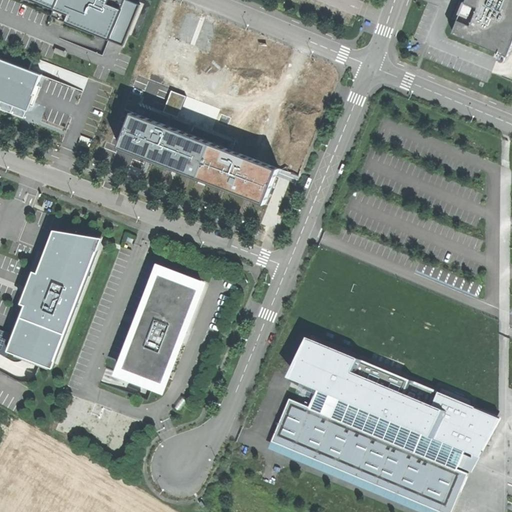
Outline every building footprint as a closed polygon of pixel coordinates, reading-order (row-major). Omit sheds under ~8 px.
[(38,0),(41,1),(56,7),(53,14),(68,20),(96,32),(98,32),(103,34),(111,38),(123,43),(124,43),(128,34),(141,3),(137,2),(132,0),(38,0)] [(511,0),(465,0),(452,34),(498,52),(501,54),(507,56),(511,44),(511,0)] [(193,42),(202,13),(188,8),(179,38),(193,42)] [(201,32),(215,36),(221,20),(208,15),(201,32)] [(56,47),(54,52),(66,57),(68,52),(56,47)] [(44,76),(0,58),(0,99),(31,112),(44,76)] [(272,165),(129,110),(113,151),(256,207),(272,165)] [(106,241),(59,233),(42,275),(38,273),(25,305),(29,306),(12,353),(57,369),(106,241)] [(156,382),(165,386),(202,289),(160,273),(141,323),(123,369),(156,382)] [(0,328),(0,347),(9,351),(15,334),(0,328)] [(348,473),(441,511),(452,511),(468,473),(458,469),(465,450),(472,453),(472,436),(472,411),(473,400),(441,387),(439,392),(398,375),(388,396),(381,393),(389,372),(314,341),(312,346),(310,345),(296,380),(319,389),(312,405),(306,402),(304,405),(290,399),(272,442),(348,473)] [(480,415),(472,411),(472,436),(477,436),(477,422),(480,415)] [(201,498),(197,501),(201,507),(205,505),(201,498)]
